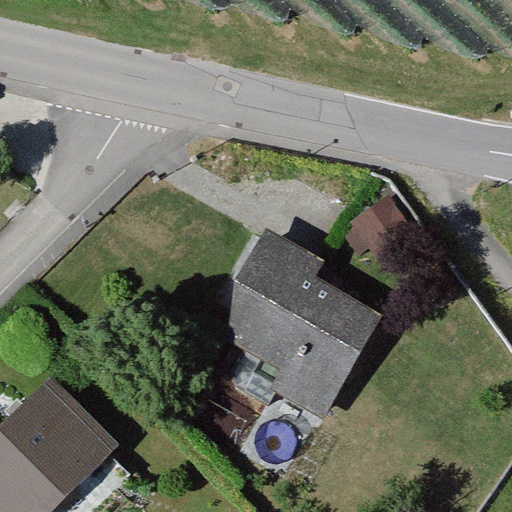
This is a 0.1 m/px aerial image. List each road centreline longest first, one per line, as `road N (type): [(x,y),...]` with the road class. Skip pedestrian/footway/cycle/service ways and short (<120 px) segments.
road 1 (unclassified): [(137,84),(409,138),(511,150)]
road 2 (residential): [(137,84),(83,185),(0,268)]
road 3 (unclassified): [(0,52),(137,84)]
